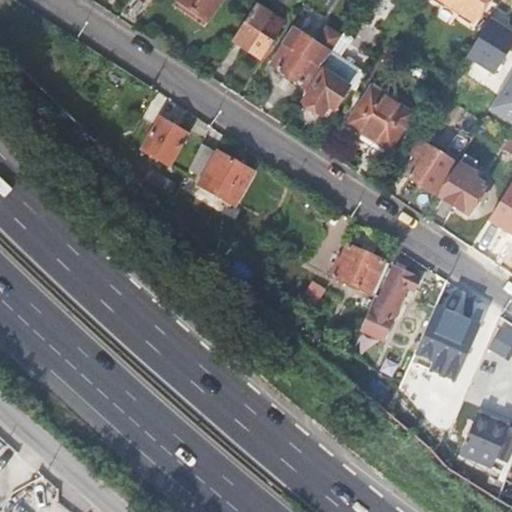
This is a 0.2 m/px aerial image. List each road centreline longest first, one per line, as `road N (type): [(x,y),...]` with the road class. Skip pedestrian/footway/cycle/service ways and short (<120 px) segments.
road 1 (residential): [(51,0),(511,299)]
road 2 (motorway): [(360,511),(156,338),(0,189)]
road 3 (motorway): [(0,289),(255,511)]
road 4 (unclassified): [(0,406),(121,511)]
